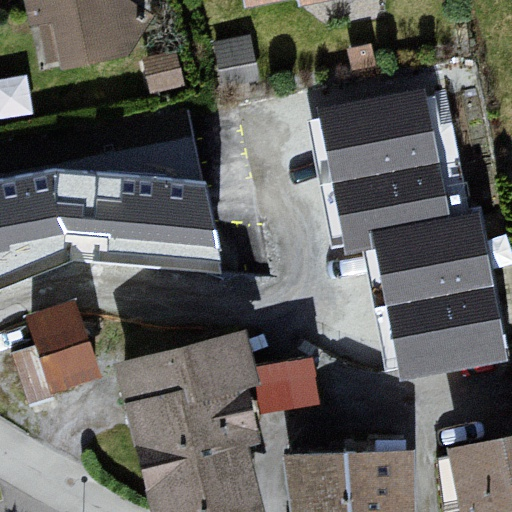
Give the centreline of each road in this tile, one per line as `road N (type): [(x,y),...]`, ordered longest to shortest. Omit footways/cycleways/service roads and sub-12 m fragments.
road 1 (unknown): [(0,314),(201,306),(248,317),(403,417),(422,445),(429,511)]
road 2 (residential): [(0,448),(104,511)]
